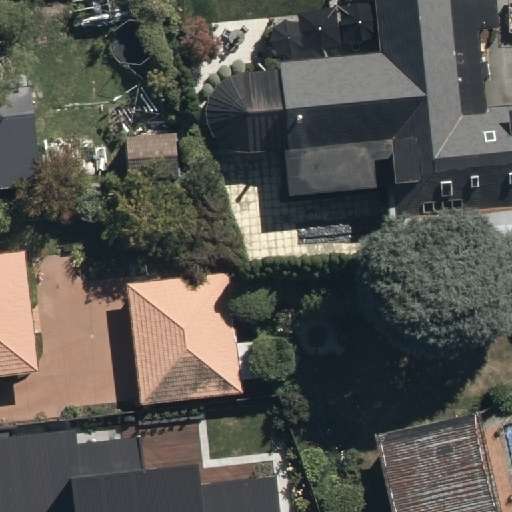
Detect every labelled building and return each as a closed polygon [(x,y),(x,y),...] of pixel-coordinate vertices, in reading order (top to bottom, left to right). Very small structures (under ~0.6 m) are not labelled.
[(493,0),(374,0),(380,61),(279,70),(287,204),(385,194),(389,241),(473,233),(475,250),(511,246),(511,79),(479,82),(473,29),(496,27),(493,0)] [(0,188),(42,184),(30,84),(0,87),(0,188)] [(176,139),(124,141),(125,182),(177,181),(176,139)] [(0,380),(34,377),(23,254),(0,256),(0,380)] [(227,277),(125,286),(136,407),(237,398),(227,277)] [(497,511),(477,416),(372,439),(388,511),(497,511)] [(0,511),(277,511),(273,476),(200,484),(198,463),(145,469),(141,434),(78,441),(77,427),(0,435),(0,511)]
